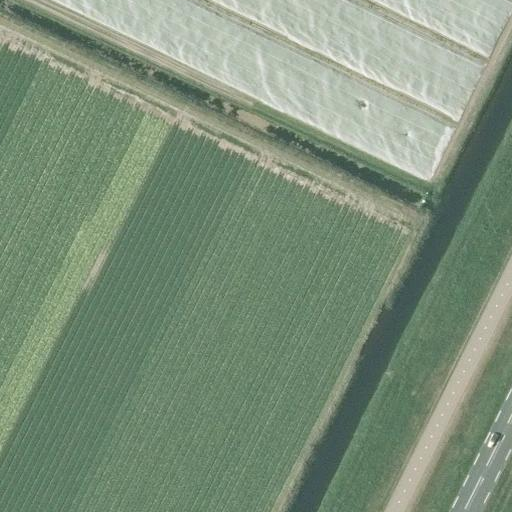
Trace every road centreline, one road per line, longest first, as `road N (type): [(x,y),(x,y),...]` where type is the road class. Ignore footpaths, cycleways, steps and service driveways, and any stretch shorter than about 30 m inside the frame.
road 1 (track): [(0,29),(410,221)]
road 2 (unclassified): [(511,275),(394,511)]
